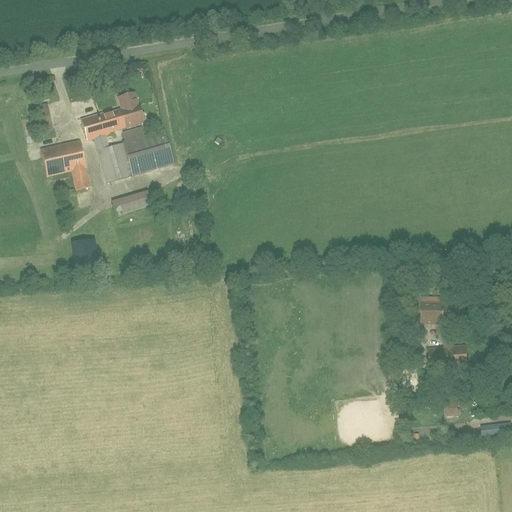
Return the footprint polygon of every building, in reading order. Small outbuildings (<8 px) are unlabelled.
[(154,62),(156,77),(184,73),(182,58),(154,62)] [(129,69),(131,81),(144,78),(142,67),(129,69)] [(163,134),(109,149),(107,139),(146,128),(140,106),(133,108),(130,96),(116,99),(120,112),(80,122),(86,144),(92,142),(103,186),(172,167),(163,134)] [(38,155),(45,181),(68,175),(73,193),(90,188),(79,144),(38,155)] [(118,201),(122,215),(151,206),(147,192),(118,201)] [(94,244),(68,245),(69,272),(95,271),(94,244)] [(417,306),(418,325),(439,324),(451,324),(450,305),(417,306)] [(439,324),(440,350),(452,350),(451,324),(439,324)] [(428,351),(429,375),(467,374),(466,349),(452,350),(440,350),(428,351)] [(443,400),(444,421),(462,420),(461,399),(443,400)]
